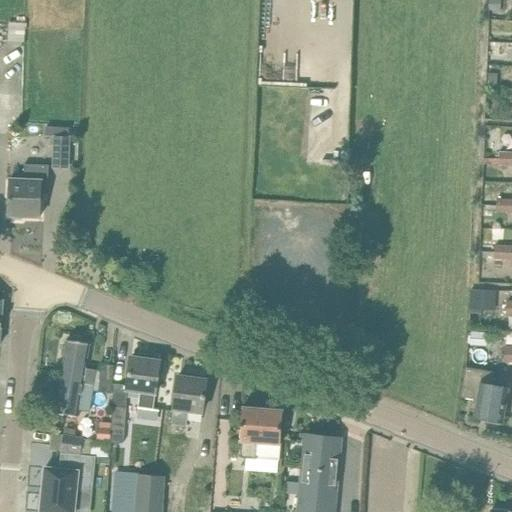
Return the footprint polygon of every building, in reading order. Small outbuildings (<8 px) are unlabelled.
[(502,10),(501,0),(489,0),(489,10),(502,10)] [(488,73),(487,86),(495,87),(496,73),(488,73)] [(69,129),(45,128),(45,137),(54,137),(53,167),(68,167),(69,129)] [(499,153),(498,165),(506,165),(507,153),(499,153)] [(9,179),(8,216),(11,216),(13,219),(21,220),(23,217),(40,217),(41,194),(47,195),(48,165),(24,164),(23,180),(9,179)] [(497,199),(496,211),(506,212),(507,200),(497,199)] [(494,252),(494,258),(504,258),(505,246),(495,246),(494,252)] [(469,308),(469,310),(481,311),(482,291),(470,290),(469,308)] [(66,340),(61,373),(85,377),(94,378),(96,370),(86,369),(87,364),(90,344),(66,340)] [(504,348),(503,361),(511,361),(511,348),(510,348),(504,348)] [(131,357),(128,377),(126,389),(140,391),(138,407),(152,409),(154,393),(159,361),(131,357)] [(507,388),(493,386),(495,372),(465,367),(460,397),(478,400),(475,417),(501,422),(507,388)] [(61,373),(54,412),(78,416),(79,409),(89,411),(93,385),(94,378),(85,377),(61,373)] [(178,376),(175,396),(173,408),(171,424),(185,426),(188,410),(201,412),(203,400),(206,380),(178,376)] [(99,381),(98,386),(99,386),(99,391),(110,392),(111,382),(99,381)] [(126,385),(114,384),(112,403),(110,443),(122,444),(126,389),(126,385)] [(242,407),(241,427),(240,441),(243,441),(241,457),(245,457),(244,471),(276,473),(278,460),(279,460),(282,410),(242,407)] [(79,454),(82,437),(63,434),(60,451),(79,454)] [(305,434),(303,454),(296,511),(334,511),(339,458),(341,438),(305,434)] [(39,495),(38,508),(40,508),(40,511),(47,511),(73,511),(76,490),(92,492),(95,456),(61,453),(61,454),(62,454),(61,469),(45,467),(42,495),(39,495)] [(106,498),(105,511),(161,511),(164,476),(109,472),(106,498)]
